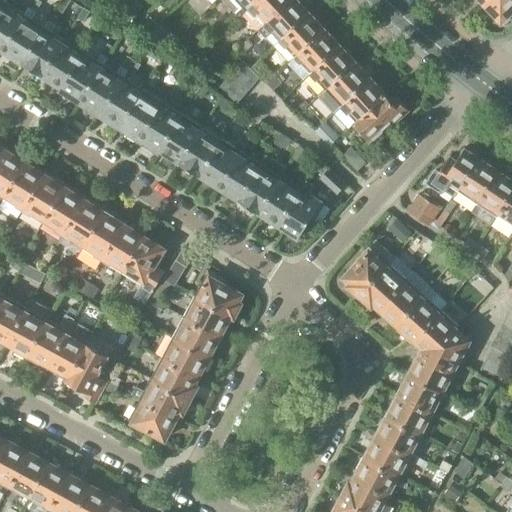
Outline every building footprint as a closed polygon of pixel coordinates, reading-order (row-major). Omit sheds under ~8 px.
[(44,27),(22,63),(41,75),(63,39),(51,31),(70,0),(60,0),(45,27),(44,27)] [(37,0),(32,0),(28,8),(35,12),(37,13),(42,3),(37,0)] [(144,8),(134,0),(130,0),(125,6),(136,16),(144,8)] [(222,0),(236,14),(244,7),(247,10),(257,0),(222,0)] [(257,0),(247,10),(254,18),(257,15),(265,23),(274,15),(273,13),(278,9),(280,9),(290,0),(257,0)] [(265,23),(259,28),(266,36),(274,45),(280,40),(288,33),(288,30),(294,24),(296,25),(307,15),(307,14),(306,13),(307,10),(300,4),(298,4),(293,0),(290,0),(280,9),(278,9),(273,13),(274,15),(265,23)] [(511,0),(487,0),(484,4),(502,22),(506,23),(511,17),(511,13),(511,12),(511,10),(511,0)] [(4,1),(0,8),(0,48),(2,50),(24,14),(4,1)] [(24,14),(2,50),(22,63),(44,27),(31,18),(35,12),(28,8),(24,14)] [(146,13),(135,24),(144,33),(155,23),(146,13)] [(288,33),(280,40),(295,56),(296,57),(305,48),(305,45),(309,41),(312,42),(323,31),(322,31),(321,29),(322,27),(316,20),(313,21),(307,15),(296,25),(294,24),(288,30),(288,33)] [(296,57),(288,64),(302,80),(310,72),(319,64),(319,61),(324,56),(327,57),(338,47),(336,46),(337,43),(331,37),(328,37),(323,31),(312,42),(309,41),(305,45),(305,48),(296,57)] [(63,39),(41,75),(60,87),(83,51),(63,39)] [(246,40),(238,48),(243,52),(251,44),(246,40)] [(108,44),(102,54),(108,58),(114,48),(108,44)] [(319,64),(310,72),(326,89),(335,81),(334,78),(340,73),(342,74),(353,63),(352,62),(353,59),(346,53),(344,53),(338,47),(327,57),(324,56),(319,61),(319,64)] [(61,87),(59,89),(79,102),(104,64),(108,58),(102,54),(98,60),(83,51),(60,87),(61,87)] [(209,52),(197,62),(208,75),(219,64),(209,52)] [(104,64),(79,102),(87,107),(100,115),(124,77),(128,71),(134,61),(127,57),(117,73),(104,64)] [(134,61),(128,71),(134,75),(141,64),(135,61),(134,61)] [(258,79),(249,69),(242,61),(234,70),(252,86),(258,79)] [(326,89),(320,94),(335,111),(341,105),(350,97),(349,94),(355,89),(357,90),(368,79),(367,78),(368,76),(362,69),(359,70),(353,63),(342,74),(340,73),(334,78),(335,81),(326,89)] [(245,94),(252,86),(234,70),(227,78),(245,94)] [(153,72),(147,83),(153,87),(160,76),(153,72)] [(124,77),(100,115),(116,125),(120,127),(143,89),(124,77)] [(237,102),(245,94),(227,78),(219,86),(237,102)] [(350,97),(341,105),(356,121),(385,94),(377,85),(374,86),(368,80),(368,79),(357,90),(355,89),(349,94),(350,97)] [(180,89),(173,85),(167,96),(173,99),(180,89)] [(143,89),(120,127),(124,130),(139,140),(163,102),(143,89)] [(356,121),(353,124),(368,140),(372,136),(374,138),(381,131),(380,129),(388,121),(391,124),(407,109),(396,96),(391,101),(389,99),(385,94),(356,121)] [(163,102),(139,140),(149,146),(158,152),(183,114),(163,102)] [(183,114),(158,152),(159,153),(161,150),(179,162),(202,127),(183,114)] [(202,127),(179,162),(185,166),(199,175),(222,139),(216,135),(202,127)] [(222,139),(199,175),(214,184),(218,187),(241,151),(242,152),(246,146),(252,135),(245,131),(235,147),(222,139)] [(280,134),(274,144),(280,149),(287,147),(291,141),(280,134)] [(252,135),(246,146),(252,150),(258,139),(252,135)] [(351,148),(342,156),(357,171),(366,163),(351,148)] [(449,156),(432,181),(444,190),(453,196),(459,187),(463,182),(461,179),(467,171),(471,170),(478,159),(477,158),(476,155),(469,151),(466,151),(463,149),(456,161),(449,156)] [(5,150),(0,157),(0,196),(3,198),(25,162),(5,150)] [(241,151),(218,187),(230,194),(238,200),(261,164),(242,152),(241,151)] [(261,164),(238,200),(246,205),(247,208),(253,212),(256,211),(258,212),(280,176),(285,167),(267,155),(261,164)] [(463,182),(459,187),(478,200),(482,194),(481,192),(487,183),(490,183),(497,172),(496,171),(496,168),(488,163),(485,164),(482,162),(478,159),(471,170),(467,171),(461,179),(463,182)] [(319,177),(337,194),(346,185),(319,160),(314,166),(322,174),(319,177)] [(25,162),(3,198),(23,210),(45,175),(25,162)] [(479,201),(472,211),(492,224),(498,214),(497,213),(501,207),(500,205),(506,196),(509,196),(511,191),(511,179),(508,176),(505,177),(497,172),(490,183),(487,183),(481,192),(482,194),(478,200),(479,201)] [(45,175),(23,210),(43,223),(65,187),(45,175)] [(280,176),(258,212),(277,224),(300,188),(280,176)] [(300,188),(277,224),(299,238),(322,202),(309,194),(314,186),(306,180),(301,189),(300,188)] [(65,187),(43,223),(62,235),(84,199),(65,187)] [(501,207),(497,213),(498,214),(511,222),(511,191),(509,196),(506,196),(500,205),(501,207)] [(429,225),(432,221),(440,208),(419,194),(411,206),(410,205),(406,210),(429,225)] [(84,199),(62,235),(82,247),(104,212),(84,199)] [(104,212),(82,247),(102,260),(124,224),(104,212)] [(124,224),(102,260),(123,273),(145,237),(124,224)] [(145,237),(123,273),(141,284),(134,297),(144,304),(152,291),(153,292),(165,272),(164,271),(155,266),(165,250),(145,237)] [(474,249),(477,244),(468,238),(464,243),(474,249)] [(428,253),(436,244),(429,239),(422,248),(428,253)] [(377,242),(344,278),(350,283),(348,285),(359,296),(393,257),(383,248),(377,242)] [(435,256),(441,248),(436,244),(428,253),(429,253),(429,254),(431,252),(435,256)] [(474,249),(485,256),(488,251),(477,244),(474,249)] [(174,286),(193,255),(183,248),(176,261),(175,260),(164,280),(174,286)] [(23,256),(35,263),(39,257),(27,249),(23,256)] [(393,257),(359,296),(371,306),(373,304),(379,309),(412,271),(394,256),(393,257)] [(467,280),(474,270),(456,257),(449,267),(467,280)] [(208,271),(194,296),(230,315),(233,317),(240,303),(238,302),(242,295),(224,285),(226,280),(208,271)] [(412,271),(379,309),(396,324),(429,287),(412,271)] [(82,293),(89,282),(81,277),(74,288),(82,293)] [(82,293),(89,298),(96,286),(89,282),(82,293)] [(429,287),(396,324),(413,340),(446,302),(429,287)] [(31,301),(36,292),(30,288),(25,298),(31,301)] [(194,296),(183,317),(219,336),(230,315),(194,296)] [(6,297),(0,307),(0,339),(8,344),(28,308),(6,297)] [(28,308),(8,344),(15,348),(14,351),(27,359),(48,320),(53,311),(33,300),(28,308)] [(446,302),(413,340),(423,349),(419,356),(429,361),(434,351),(457,363),(469,341),(464,337),(471,329),(468,325),(463,321),(455,329),(439,313),(448,304),(446,302)] [(48,320),(27,359),(39,365),(40,362),(49,367),(69,331),(74,321),(75,320),(66,316),(61,326),(48,320)] [(511,331),(511,318),(508,316),(502,326),(511,331)] [(183,317),(172,338),(208,357),(219,336),(183,317)] [(69,331),(49,367),(57,371),(55,374),(68,381),(89,342),(88,342),(94,332),(74,321),(69,331)] [(511,344),(511,331),(502,326),(496,337),(511,344)] [(132,342),(138,346),(142,338),(135,335),(132,342)] [(511,358),(511,344),(496,337),(492,345),(493,346),(492,348),(511,358)] [(172,338),(161,358),(197,377),(208,357),(172,338)] [(89,342),(68,381),(87,392),(85,396),(95,402),(107,381),(105,380),(104,379),(109,370),(107,367),(110,361),(106,359),(109,353),(89,342)] [(134,352),(138,346),(132,342),(128,349),(134,352)] [(506,370),(511,358),(492,348),(486,360),(506,370)] [(419,356),(408,376),(444,395),(456,373),(453,371),(455,367),(457,363),(434,351),(429,361),(419,356)] [(161,358),(150,379),(189,400),(197,386),(194,384),(197,377),(161,358)] [(501,380),(506,370),(486,360),(481,369),(501,380)] [(110,384),(117,388),(122,380),(114,376),(110,384)] [(408,376),(398,396),(434,415),(444,395),(408,376)] [(135,387),(131,395),(139,399),(139,400),(175,419),(179,411),(182,413),(189,400),(150,379),(144,392),(135,387)] [(114,395),(117,388),(110,384),(106,391),(114,395)] [(398,396),(386,418),(422,437),(434,415),(398,396)] [(139,400),(129,420),(165,439),(175,419),(139,400)] [(488,410),(481,423),(491,429),(498,415),(488,410)] [(386,418),(376,437),(412,457),(422,437),(386,418)] [(376,437),(364,459),(401,478),(412,457),(376,437)] [(457,453),(463,443),(456,439),(450,449),(457,453)] [(7,440),(0,452),(0,481),(2,483),(8,486),(27,451),(7,440)] [(27,451),(8,486),(17,491),(29,498),(48,462),(27,451)] [(415,464),(426,469),(429,463),(418,458),(415,464)] [(364,459),(353,479),(390,499),(401,478),(364,459)] [(29,498),(25,504),(26,505),(28,509),(33,511),(47,511),(49,509),(68,473),(48,462),(29,498)] [(68,473),(49,509),(55,511),(73,511),(89,485),(68,473)] [(500,486),(510,493),(511,490),(511,481),(506,477),(500,486)] [(349,482),(340,499),(365,511),(382,511),(390,499),(353,479),(351,483),(349,482)] [(89,485),(73,511),(100,511),(109,496),(89,485)] [(109,496),(100,511),(127,511),(130,507),(109,496)] [(337,511),(336,511),(365,511),(340,499),(334,510),(337,511)]
